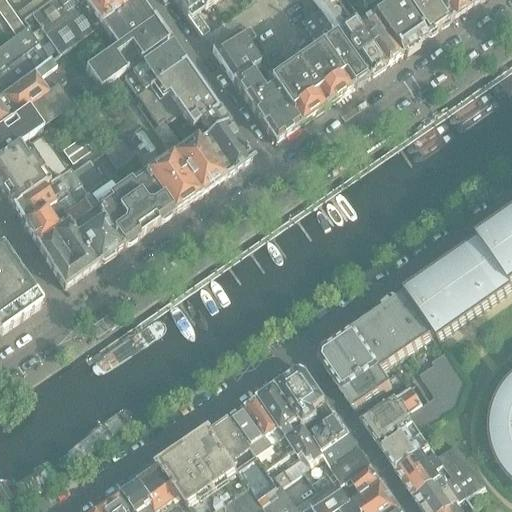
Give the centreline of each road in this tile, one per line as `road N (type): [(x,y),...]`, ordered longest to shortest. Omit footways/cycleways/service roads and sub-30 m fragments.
road 1 (residential): [(62,511),(299,348)]
road 2 (residential): [(511,15),(277,176)]
road 3 (residential): [(299,348),(511,199)]
road 4 (residential): [(277,176),(69,320)]
road 5 (residential): [(277,176),(154,0)]
road 6 (residential): [(299,348),(408,511)]
